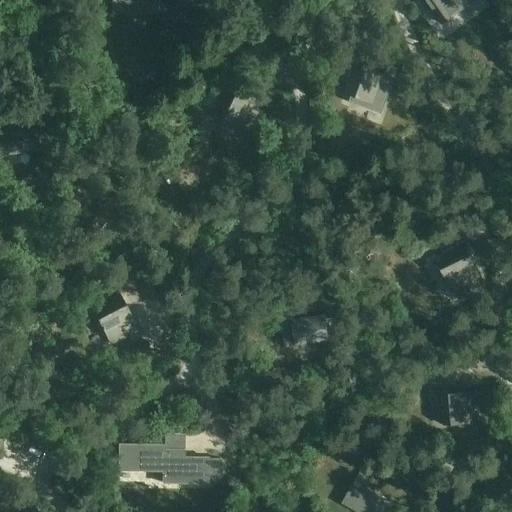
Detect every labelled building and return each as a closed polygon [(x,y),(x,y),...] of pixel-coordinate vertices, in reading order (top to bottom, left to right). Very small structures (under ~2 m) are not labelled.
[(111,0),(112,13),(159,13),(158,0),(111,0)] [(421,0),(421,1),(426,9),(430,7),(441,23),(473,0),(421,0)] [(349,94),(385,108),(395,78),(355,66),(352,74),(355,75),(349,94)] [(215,114),(249,131),(263,103),(223,85),(220,95),(224,96),(215,114)] [(0,154),(39,150),(36,125),(2,129),(1,122),(0,122),(0,154)] [(438,261),(455,296),(484,282),(465,244),(456,248),(458,251),(438,261)] [(87,307),(109,299),(105,290),(84,298),(87,307)] [(94,311),(111,345),(139,332),(122,298),(94,311)] [(280,315),(285,347),(297,345),(296,339),(316,336),(317,342),(329,340),(325,316),(293,321),(291,313),(280,315)] [(482,422),(480,392),(438,395),(438,406),(443,405),(444,424),(482,422)] [(164,445),(164,457),(163,457),(164,470),(163,470),(163,482),(208,483),(221,483),(221,458),(209,458),(209,457),(183,457),(183,433),(164,433),(164,445)] [(119,470),(163,470),(164,470),(163,457),(164,457),(164,445),(119,444),(119,470)] [(342,503),(359,511),(389,511),(395,502),(365,486),(369,481),(358,475),(342,503)]
